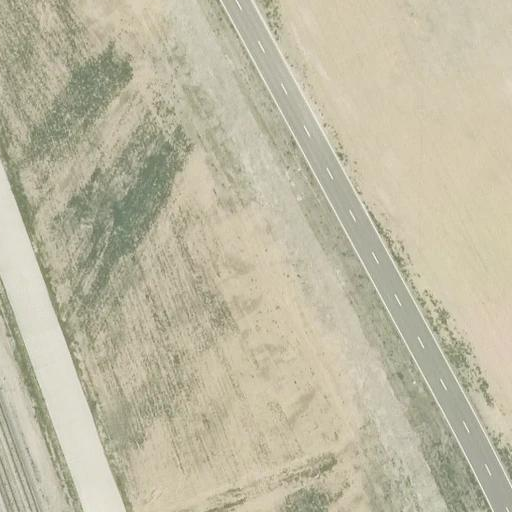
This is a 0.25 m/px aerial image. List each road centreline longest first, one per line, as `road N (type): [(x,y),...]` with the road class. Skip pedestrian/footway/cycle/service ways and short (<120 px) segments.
road 1 (unclassified): [(508,511),(235,0)]
road 2 (unclassified): [(313,511),(218,284),(75,0)]
road 3 (unclassified): [(30,0),(252,511)]
